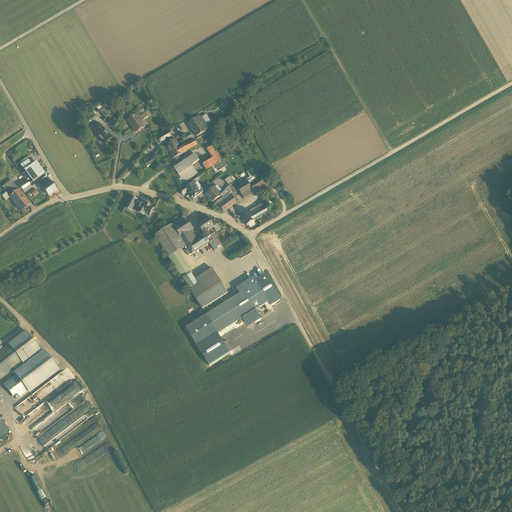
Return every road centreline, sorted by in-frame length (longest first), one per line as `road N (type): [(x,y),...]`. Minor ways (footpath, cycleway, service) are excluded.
road 1 (track): [(402,511),(249,235),(511,83)]
road 2 (residential): [(0,237),(54,201),(120,186),(222,216),(249,235)]
road 3 (track): [(0,299),(78,376),(152,511)]
road 4 (track): [(511,284),(333,387)]
road 5 (track): [(511,336),(452,511)]
road 6 (track): [(303,0),(392,152)]
road 7 (track): [(0,82),(67,198)]
